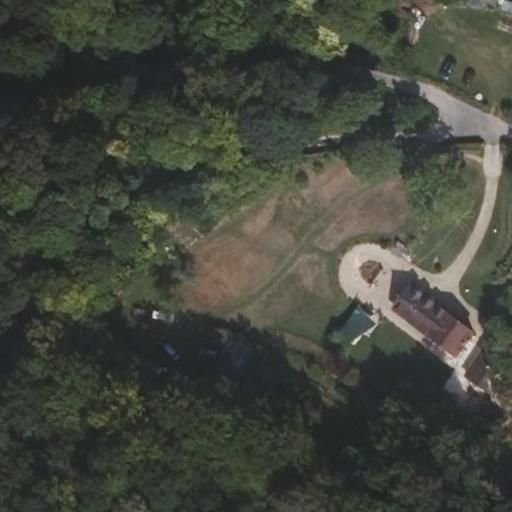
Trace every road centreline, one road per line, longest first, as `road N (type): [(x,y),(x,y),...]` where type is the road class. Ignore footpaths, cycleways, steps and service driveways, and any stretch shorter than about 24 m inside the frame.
road 1 (track): [(0,385),(113,228),(218,166),(498,132)]
road 2 (track): [(0,111),(289,62),(353,71),(511,138)]
